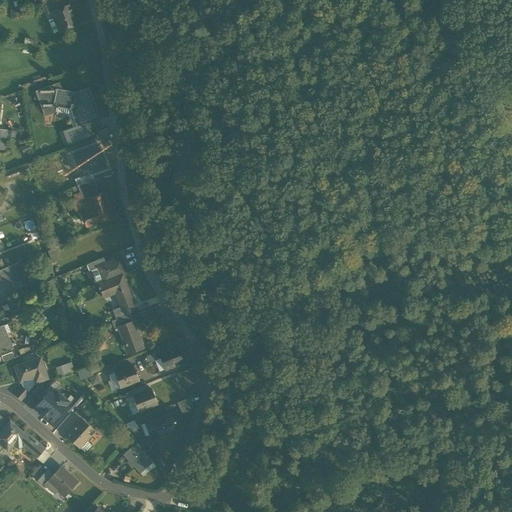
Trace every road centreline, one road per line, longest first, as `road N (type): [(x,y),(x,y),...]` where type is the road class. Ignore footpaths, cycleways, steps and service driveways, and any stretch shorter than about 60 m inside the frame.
road 1 (residential): [(87,0),(142,262),(209,365),(206,397),(166,502),(101,484),(0,397)]
road 2 (track): [(421,0),(511,147)]
